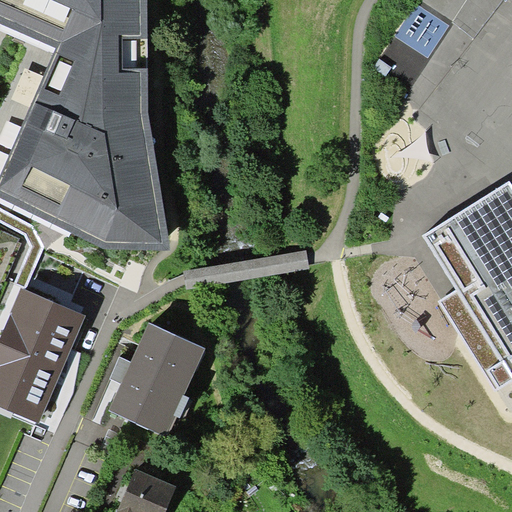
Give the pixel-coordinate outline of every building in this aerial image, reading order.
[(0,0),(0,23),(56,48),(0,177),(0,198),(103,248),(170,250),(147,110),(148,17),(147,0),(0,0)] [(511,185),(509,181),(422,235),(456,290),(439,300),(496,392),(511,382),(511,185)] [(86,315),(22,287),(0,336),(0,405),(39,423),(86,315)] [(204,349),(149,324),(131,361),(122,383),(108,411),(164,436),(174,415),(183,395),(204,349)] [(122,383),(131,361),(121,357),(111,378),(122,383)] [(189,398),(183,395),(174,415),(180,418),(189,398)] [(165,511),(177,486),(135,468),(116,511),(165,511)]
